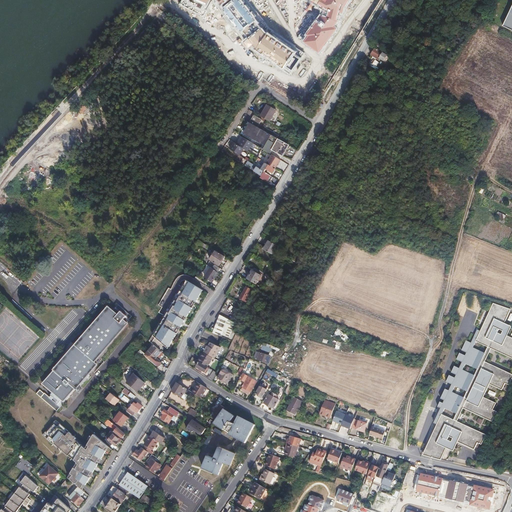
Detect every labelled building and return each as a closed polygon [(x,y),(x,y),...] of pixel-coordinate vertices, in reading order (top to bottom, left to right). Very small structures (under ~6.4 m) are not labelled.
[(217,0),(221,4),(226,0),(184,0),(182,4),(204,15),(212,0),(217,0)] [(226,0),(221,4),(242,31),(245,29),(256,20),(258,19),(243,0),(226,0)] [(320,0),(319,3),(329,10),(328,15),(321,12),(317,19),(307,33),(309,34),(305,39),(310,44),(320,52),(338,28),(335,26),(339,19),(337,19),(340,12),(344,12),(345,8),(350,0),(320,0)] [(511,6),(503,26),(511,30),(511,6)] [(258,48),(267,34),(256,20),(245,29),(258,48)] [(305,54),(270,30),(267,34),(258,48),(255,51),(291,75),(300,60),(305,54)] [(384,60),(387,54),(376,47),(371,54),(379,59),(379,58),(384,60)] [(263,118),(269,121),(275,109),(266,104),(260,116),(263,118)] [(249,122),(250,122),(257,127),(263,118),(260,116),(254,113),(249,122)] [(266,145),(263,149),(270,153),(272,149),(283,156),(289,145),(257,127),(250,122),(249,125),(244,133),(257,140),(266,145)] [(241,137),(237,144),(238,145),(244,149),(249,152),(253,144),(241,137)] [(238,145),(234,152),(236,153),(240,156),(244,149),(238,145)] [(280,160),(272,155),(267,163),(275,169),(280,160)] [(266,162),(262,169),(264,171),(265,171),(266,169),(273,173),(275,169),(267,163),(266,162)] [(254,164),(252,168),(254,170),(254,171),(262,176),(264,171),(262,169),(254,164)] [(264,171),(262,176),(264,177),(268,180),(270,181),(273,177),(265,171),(264,171)] [(199,241),(199,240),(197,243),(209,250),(210,247),(202,242),(199,241)] [(268,240),(263,249),(271,253),(277,245),(268,240)] [(231,247),(228,252),(232,255),(236,246),(232,244),(231,247)] [(216,251),(210,260),(219,266),(225,256),(216,251)] [(213,268),(211,268),(207,275),(211,277),(213,274),(217,276),(219,273),(219,272),(213,268)] [(253,270),(248,278),(256,283),(261,275),(253,270)] [(153,344),(154,345),(161,351),(165,345),(168,348),(203,290),(187,281),(155,337),(157,338),(153,344)] [(246,286),(239,298),(246,302),(250,294),(249,293),(251,289),(246,286)] [(436,426),(422,456),(440,460),(446,448),(453,451),(457,442),(474,450),(477,443),(481,444),(486,435),(457,421),(463,408),(492,421),(497,411),(493,409),(496,403),(483,397),(490,384),(502,389),(505,383),(509,385),(511,378),(511,374),(485,362),(491,348),(511,358),(511,337),(507,336),(511,327),(505,323),(511,309),(493,305),(480,333),(477,332),(471,345),(466,343),(461,352),(466,355),(465,357),(459,355),(456,361),(462,364),(459,370),(454,368),(451,374),(456,377),(455,380),(449,377),(446,384),(452,386),(449,392),(444,390),(439,400),(444,402),(443,405),(439,404),(437,409),(440,410),(433,425),(436,426)] [(64,403),(69,396),(97,365),(97,364),(95,362),(94,362),(97,357),(102,352),(104,349),(103,348),(122,325),(124,327),(127,324),(130,320),(132,317),(119,306),(117,308),(116,308),(113,312),(111,314),(109,313),(72,356),(71,355),(61,367),(60,365),(43,385),(64,403)] [(72,356),(109,313),(111,314),(113,312),(109,309),(60,365),(61,367),(71,355),(72,356)] [(232,341),(238,324),(221,315),(214,333),(232,341)] [(94,362),(95,362),(98,358),(128,324),(127,324),(124,327),(122,325),(103,348),(104,349),(102,352),(97,357),(94,362)] [(345,342),(349,338),(340,329),(335,333),(345,342)] [(206,348),(204,352),(214,358),(220,348),(211,342),(207,349),(206,348)] [(161,351),(154,345),(149,351),(156,358),(162,352),(161,351)] [(149,351),(146,354),(145,354),(159,366),(162,362),(156,358),(149,351)] [(260,352),(257,359),(268,363),(269,361),(270,358),(267,357),(268,355),(260,352)] [(401,356),(398,362),(409,366),(413,356),(402,352),(402,353),(398,352),(398,355),(401,356)] [(204,353),(198,361),(200,362),(207,366),(212,358),(204,353)] [(207,366),(200,362),(197,367),(205,371),(207,368),(208,369),(209,368),(207,366)] [(223,369),(218,377),(227,383),(233,374),(223,369)] [(208,378),(212,380),(217,373),(213,370),(208,378)] [(241,376),(240,378),(245,382),(241,390),(249,394),(257,381),(242,372),(241,376)] [(137,392),(139,389),(138,388),(141,385),(141,386),(144,383),(134,374),(126,383),(137,392)] [(278,374),(276,377),(290,383),(291,380),(278,374)] [(178,383),(172,391),(181,397),(184,392),(186,393),(188,390),(188,389),(178,383)] [(207,389),(198,383),(194,390),(189,387),(188,389),(188,390),(196,395),(200,398),(204,391),(205,392),(207,389)] [(260,386),(256,393),(262,397),(266,389),(260,386)] [(136,396),(125,388),(123,391),(134,399),(136,396)] [(110,392),(106,398),(114,405),(119,399),(110,392)] [(269,394),(264,402),(274,408),(279,399),(269,394)] [(293,397),(287,409),(295,414),(302,401),(293,397)] [(132,401),(128,406),(129,407),(136,412),(137,413),(142,406),(138,403),(137,405),(134,403),(132,401)] [(325,401),(322,409),(324,410),(328,412),(329,411),(332,412),(335,404),(325,401)] [(309,404),(306,411),(313,414),(316,407),(309,404)] [(126,410),(133,415),(136,412),(129,407),(126,410)] [(163,415),(161,419),(167,423),(169,424),(171,420),(173,416),(176,418),(179,413),(170,407),(167,412),(165,410),(162,414),(163,415)] [(234,415),(224,408),(214,422),(224,429),(230,422),(234,415)] [(121,411),(114,420),(122,426),(129,417),(121,411)] [(338,411),(333,421),(344,425),(348,415),(338,411)] [(255,423),(239,416),(235,424),(230,433),(229,435),(246,443),(255,423)] [(74,458),(83,444),(75,437),(76,436),(69,430),(66,433),(58,426),(60,423),(56,419),(43,434),(76,463),(77,461),(74,458)] [(126,434),(108,419),(105,423),(115,431),(114,432),(122,438),(126,434)] [(203,422),(197,419),(195,421),(193,424),(191,423),(187,429),(192,432),(197,430),(202,434),(206,429),(201,425),(203,422)] [(359,421),(356,429),(364,431),(367,423),(359,421)] [(224,429),(230,433),(235,424),(230,422),(224,429)] [(384,431),(371,427),(369,434),(382,438),(384,431)] [(154,431),(151,437),(157,441),(161,443),(165,438),(154,431)] [(83,488),(108,445),(94,432),(85,446),(83,444),(74,458),(77,461),(76,463),(69,476),(83,488)] [(107,438),(104,440),(108,443),(110,446),(112,443),(115,446),(119,442),(118,441),(119,439),(113,434),(108,439),(107,438)] [(291,436),(289,443),(299,446),(301,439),(291,436)] [(157,447),(163,451),(166,447),(161,443),(157,441),(157,442),(150,437),(145,444),(154,451),(157,447)] [(299,446),(289,443),(286,454),(295,457),(299,446)] [(147,451),(142,447),(139,452),(136,450),(133,455),(141,460),(147,451)] [(236,454),(220,447),(215,458),(207,455),(202,467),(219,475),(225,463),(231,465),(236,454)] [(328,458),(339,462),(342,453),(332,449),(328,458)] [(311,458),(323,462),(326,453),(318,450),(316,453),(313,452),(311,458)] [(279,457),(270,454),(266,465),(275,469),(279,457)] [(340,466),(343,467),(352,470),(354,463),(356,459),(347,456),(346,458),(344,457),(340,466)] [(152,460),(147,468),(153,473),(159,465),(152,460)] [(355,469),(367,473),(371,463),(366,461),(365,462),(359,460),(355,469)] [(389,465),(385,475),(386,475),(382,483),(391,486),(396,475),(390,472),(394,464),(390,462),(389,465)] [(163,474),(160,479),(164,481),(175,465),(172,463),(170,467),(167,465),(161,473),(163,474)] [(379,472),(385,475),(389,465),(382,463),(379,472)] [(368,475),(376,477),(380,467),(376,465),(372,464),(368,475)] [(49,465),(40,476),(49,485),(53,480),(55,478),(59,474),(49,465)] [(275,473),(266,469),(261,480),(270,484),(275,473)] [(128,472),(119,485),(140,499),(148,486),(128,472)] [(495,490),(421,473),(416,491),(490,510),(495,490)] [(38,485),(26,474),(21,481),(24,484),(21,487),(28,492),(31,489),(34,491),(38,485)] [(409,489),(412,482),(405,479),(402,487),(409,489)] [(266,489),(256,483),(250,493),(260,499),(266,489)] [(20,486),(15,493),(25,500),(29,493),(28,492),(21,487),(20,486)] [(105,497),(100,504),(108,510),(111,511),(115,511),(118,509),(127,496),(119,490),(113,486),(107,494),(112,498),(110,501),(105,497)] [(82,489),(79,487),(75,491),(78,494),(72,500),(76,502),(79,506),(84,500),(81,497),(85,492),(82,489)] [(69,498),(75,490),(72,488),(65,495),(69,498)] [(349,506),(354,494),(341,489),(336,501),(349,506)] [(15,493),(10,499),(20,506),(25,500),(15,493)] [(253,499),(243,493),(238,503),(246,508),(250,502),(251,503),(253,499)] [(48,502),(40,511),(68,511),(71,508),(55,495),(50,502),(48,502)] [(144,495),(141,500),(144,501),(145,500),(150,504),(152,500),(144,495)] [(317,511),(325,499),(313,495),(303,511),(317,511)] [(131,498),(127,496),(118,509),(122,511),(126,505),(126,504),(131,498)] [(7,506),(4,509),(7,511),(15,511),(20,506),(10,499),(5,505),(7,506)]
